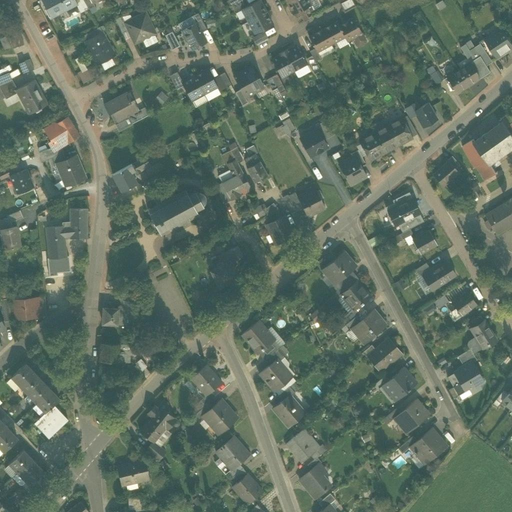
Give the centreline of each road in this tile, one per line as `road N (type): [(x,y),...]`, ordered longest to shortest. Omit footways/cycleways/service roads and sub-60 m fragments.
road 1 (residential): [(288,36),(252,54),(150,63),(72,100)]
road 2 (residential): [(345,218),(451,414)]
road 3 (residential): [(92,302),(102,186),(72,100)]
road 4 (unclassified): [(291,511),(217,326)]
road 5 (residential): [(410,165),(511,335)]
road 6 (residential): [(87,458),(217,326)]
road 7 (residential): [(217,326),(345,218)]
road 8 (residential): [(87,458),(92,302)]
road 9 (residential): [(511,78),(410,165)]
